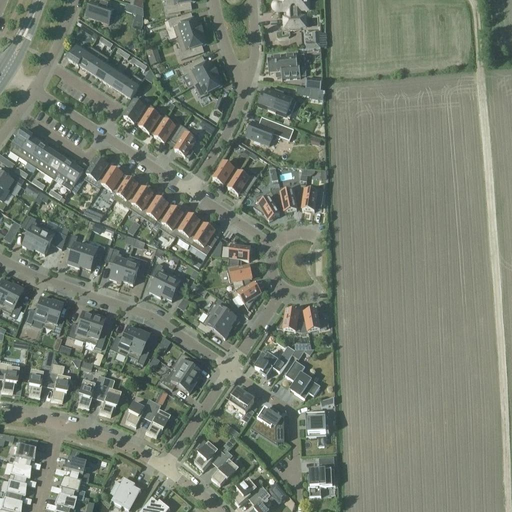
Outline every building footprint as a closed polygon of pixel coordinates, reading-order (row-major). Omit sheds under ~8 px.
[(168,0),(170,8),(167,8),(168,15),(180,13),(179,6),(195,4),(194,0),(168,0)] [(308,14),(307,0),(277,0),(277,2),(276,3),(274,5),(273,6),(273,7),(273,9),(273,11),(273,12),(274,14),(275,14),(276,15),(278,16),(286,15),(287,19),(283,20),(283,33),(307,31),(307,18),(303,19),(302,15),(308,14)] [(101,6),(91,3),(86,19),(108,26),(114,11),(108,9),(108,7),(101,4),(101,6)] [(50,5),(48,10),(60,14),(62,9),(50,5)] [(143,11),(127,5),(124,13),(140,18),(143,11)] [(173,28),(178,41),(203,33),(201,26),(199,27),(197,20),(182,25),(180,19),(168,23),(171,29),(173,28)] [(203,33),(178,41),(182,54),(179,55),(181,61),(193,57),(191,51),(206,46),(204,40),(205,40),(203,33)] [(312,43),(306,43),(306,50),(320,50),(319,33),(312,33),(312,43)] [(78,70),(78,69),(89,53),(79,47),(68,63),(78,70)] [(157,50),(147,53),(149,58),(159,55),(157,50)] [(90,51),(89,53),(78,69),(87,75),(99,56),(90,51)] [(107,62),(99,56),(87,75),(95,80),(106,64),(107,62)] [(305,66),(304,57),(296,58),(296,56),(271,59),(271,58),(271,62),(268,62),(267,62),(269,76),(281,75),(282,81),(300,80),(299,66),(305,66)] [(188,75),(194,87),(217,75),(214,68),(213,69),(210,63),(196,71),(193,65),(182,71),(185,77),(188,75)] [(106,64),(95,80),(104,86),(114,70),(106,64)] [(114,70),(104,86),(112,91),(123,75),(114,70)] [(123,75),(112,91),(121,97),(131,81),(123,75)] [(217,75),(194,87),(200,99),(222,87),(219,82),(221,81),(217,75)] [(133,78),(131,81),(121,97),(130,103),(142,84),(133,78)] [(322,82),(307,80),(306,90),(320,92),(322,82)] [(310,93),(297,91),(296,98),(309,100),(310,93)] [(296,104),(269,93),(268,93),(267,97),(264,96),(259,108),(289,120),(296,104)] [(153,109),(137,99),(128,112),(127,112),(123,117),(125,118),(124,120),(134,126),(138,122),(142,125),(153,109)] [(226,103),(219,100),(215,112),(222,115),(226,103)] [(170,104),(166,110),(172,113),(175,108),(170,104)] [(168,119),(153,109),(142,125),(139,130),(150,136),(153,131),(158,135),(168,119)] [(183,129),(168,119),(154,139),(165,146),(168,141),(173,144),(183,129)] [(252,126),(247,139),(268,147),(272,137),(288,143),(293,132),(271,123),(268,132),(252,126)] [(183,129),(173,144),(177,148),(174,152),(188,161),(193,154),(189,151),(198,139),(183,129)] [(32,139),(23,133),(11,151),(20,158),(32,139)] [(310,138),(308,144),(319,148),(322,142),(310,138)] [(41,145),(32,139),(20,158),(29,163),(41,145)] [(50,151),(41,145),(29,163),(38,169),(50,151)] [(58,156),(50,151),(38,169),(46,175),(58,156)] [(67,162),(58,156),(46,175),(55,180),(57,177),(67,162)] [(108,168),(97,161),(88,176),(84,181),(99,191),(102,187),(110,175),(105,172),(108,168)] [(75,167),(67,162),(57,177),(65,182),(75,167)] [(223,163),(212,181),(224,189),(226,186),(229,188),(239,173),(238,173),(237,174),(235,173),(236,172),(223,163)] [(75,167),(65,182),(63,186),(72,191),(76,186),(80,179),(84,173),(75,167)] [(278,169),(276,181),(289,182),(290,178),(293,178),(294,171),(278,169)] [(229,188),(227,190),(239,198),(241,196),(245,199),(257,180),(241,170),(239,173),(229,188)] [(123,177),(113,171),(110,175),(102,187),(117,197),(125,185),(120,182),(123,177)] [(0,176),(0,189),(11,196),(17,187),(0,176)] [(138,187),(128,180),(125,185),(117,197),(132,207),(140,195),(135,192),(138,187)] [(76,186),(72,191),(77,195),(81,189),(76,186)] [(300,187),(280,190),(281,195),(283,204),(284,212),(285,215),(297,212),(294,202),(299,201),(304,202),(305,193),(306,188),(300,187)] [(153,197),(143,190),(140,195),(132,207),(130,211),(145,220),(155,205),(150,202),(153,197)] [(259,206),(253,209),(262,215),(263,214),(269,223),(279,217),(278,214),(274,208),(278,205),(283,204),(281,195),(280,190),(274,192),(256,202),(259,206)] [(40,193),(34,204),(39,207),(42,202),(47,205),(49,199),(40,193)] [(304,202),(302,212),(314,214),(315,208),(321,209),(323,195),(305,193),(304,202)] [(167,206),(158,200),(155,205),(145,220),(154,227),(157,223),(162,226),(170,215),(164,211),(167,206)] [(60,208),(68,214),(71,210),(63,204),(60,208)] [(65,220),(68,215),(54,206),(45,222),(55,228),(61,218),(65,220)] [(87,210),(83,216),(100,223),(103,218),(104,217),(87,210)] [(183,216),(173,210),(170,215),(162,226),(160,230),(175,240),(176,238),(185,224),(180,221),(183,216)] [(200,224),(190,217),(185,224),(176,238),(191,248),(202,232),(197,229),(200,224)] [(36,222),(31,219),(24,231),(30,234),(23,248),(33,253),(34,252),(45,230),(34,225),(36,222)] [(15,223),(3,241),(11,246),(21,227),(15,223)] [(95,225),(93,232),(99,234),(102,227),(95,225)] [(205,227),(202,232),(191,248),(207,258),(217,242),(212,238),(215,234),(205,227)] [(65,239),(46,229),(45,230),(34,252),(45,257),(51,245),(61,251),(65,239)] [(78,239),(71,237),(67,250),(73,252),(68,267),(79,271),(80,269),(86,250),(75,246),(78,239)] [(241,244),(232,239),(229,261),(239,262),(249,263),(251,251),(240,250),(241,244)] [(220,244),(212,257),(213,257),(220,258),(222,245),(220,244)] [(98,252),(87,248),(86,250),(80,269),(91,273),(95,261),(101,263),(106,249),(99,247),(98,252)] [(109,249),(104,263),(109,264),(115,266),(110,281),(121,285),(122,283),(129,263),(130,258),(129,260),(119,256),(120,253),(113,251),(109,249)] [(129,263),(122,283),(133,287),(137,275),(143,277),(148,264),(141,262),(130,258),(129,263)] [(239,262),(229,261),(229,266),(233,285),(242,283),(252,281),(249,269),(239,271),(238,266),(239,262)] [(157,281),(150,295),(160,300),(161,298),(166,288),(171,279),(173,274),(172,274),(171,276),(162,271),(163,268),(157,265),(151,278),(157,281)] [(166,288),(161,298),(172,303),(177,292),(183,295),(189,282),(184,280),(173,274),(171,279),(166,288)] [(242,283),(233,285),(234,291),(248,313),(254,304),(252,302),(261,296),(254,286),(245,292),(243,288),(242,283)] [(0,311),(1,309),(11,289),(1,284),(0,285),(0,311)] [(10,317),(9,319),(15,322),(21,310),(16,307),(23,293),(12,287),(11,289),(1,309),(0,311),(0,312),(0,311),(10,317)] [(51,305),(40,301),(35,313),(29,311),(25,324),(31,327),(32,322),(44,326),(44,324),(51,305)] [(214,306),(208,316),(212,318),(231,331),(238,321),(232,317),(225,312),(228,307),(218,301),(214,306)] [(51,305),(44,324),(55,328),(53,335),(59,337),(63,324),(57,322),(63,307),(51,303),(51,305)] [(325,331),(323,317),(317,318),(316,312),(304,315),(306,325),(308,334),(325,331)] [(308,334),(306,325),(301,326),(297,325),(298,315),(286,313),(285,323),(281,323),(275,331),(301,335),(308,334)] [(19,314),(15,322),(20,325),(23,316),(19,314)] [(71,326),(67,339),(73,341),(84,345),(86,340),(93,319),(82,316),(77,328),(71,326)] [(200,325),(197,330),(208,337),(210,333),(225,343),(232,332),(231,331),(212,318),(208,316),(209,316),(202,327),(200,325)] [(86,340),(84,345),(85,345),(85,343),(96,347),(95,350),(101,352),(106,338),(99,336),(105,322),(93,318),(93,319),(86,340)] [(115,339),(110,352),(115,355),(126,359),(128,355),(137,335),(126,330),(121,342),(115,339)] [(128,355),(126,359),(127,359),(127,358),(138,363),(137,365),(142,368),(148,355),(142,352),(149,338),(138,333),(137,335),(128,355)] [(260,363),(255,371),(262,376),(260,378),(267,382),(273,373),(279,377),(292,357),(294,354),(287,349),(279,363),(278,363),(268,356),(267,357),(263,354),(258,361),(260,363)] [(294,354),(292,357),(298,361),(303,353),(304,352),(295,352),(294,354)] [(182,356),(172,371),(176,374),(193,385),(200,375),(190,369),(193,363),(182,356)] [(0,363),(0,379),(3,380),(1,394),(12,396),(13,389),(15,389),(19,366),(0,363)] [(295,363),(285,377),(295,384),(289,392),(304,401),(308,395),(313,398),(320,387),(301,375),(304,369),(295,363)] [(51,372),(48,388),(54,389),(51,403),(62,405),(64,398),(65,399),(69,382),(62,380),(64,369),(52,367),(51,372)] [(51,372),(45,370),(43,377),(31,374),(28,391),(30,391),(28,398),(39,401),(42,387),(48,388),(51,372)] [(193,385),(176,374),(170,384),(163,380),(160,385),(172,393),(175,387),(188,396),(195,386),(193,385)] [(98,400),(105,380),(98,378),(95,389),(83,385),(78,401),(80,402),(77,408),(88,412),(92,398),(98,400)] [(105,380),(98,400),(104,402),(100,416),(110,419),(113,412),(114,413),(120,397),(110,394),(114,383),(105,380)] [(255,404),(237,392),(229,405),(246,416),(242,422),(247,425),(254,415),(250,412),(255,404)] [(334,399),(320,403),(322,410),(334,406),(334,399)] [(147,420),(154,405),(148,402),(144,412),(132,406),(127,417),(128,418),(125,425),(135,430),(141,417),(147,420)] [(154,405),(147,420),(152,423),(146,435),(156,440),(159,434),(161,435),(169,420),(157,414),(160,408),(154,405)] [(265,410),(251,431),(278,448),(278,445),(284,445),(284,423),(282,422),(265,410)] [(307,439),(325,439),(324,414),(306,415),(307,439)] [(0,447),(3,448),(4,442),(12,444),(13,439),(0,436),(0,447)] [(225,457),(220,452),(218,454),(209,446),(198,459),(199,460),(195,466),(203,473),(212,462),(217,466),(225,457)] [(29,470),(30,470),(39,473),(40,467),(33,465),(34,465),(35,453),(13,447),(9,465),(13,466),(29,470)] [(233,458),(228,454),(217,466),(221,470),(212,481),(221,488),(225,483),(227,484),(238,471),(228,463),(233,458)] [(310,478),(308,478),(309,492),(310,499),(321,499),(321,492),(333,492),(333,490),(335,490),(335,460),(319,461),(319,462),(319,473),(309,473),(310,478)] [(77,483),(78,477),(82,478),(85,466),(68,462),(63,473),(56,471),(55,477),(63,479),(65,479),(65,480),(77,483)] [(29,470),(13,466),(10,478),(13,478),(12,484),(26,488),(34,490),(36,484),(29,482),(30,470),(29,470)] [(81,484),(77,483),(65,480),(65,479),(63,479),(58,490),(52,488),(50,494),(58,496),(60,497),(72,500),(74,494),(78,495),(81,484)] [(117,483),(110,496),(115,498),(111,507),(120,511),(132,511),(144,494),(134,489),(135,487),(125,481),(122,486),(117,483)] [(254,504),(266,493),(262,488),(257,492),(249,482),(236,493),(237,495),(232,500),(239,508),(250,499),(254,504)] [(26,488),(8,483),(5,495),(9,496),(7,502),(20,505),(30,507),(31,502),(25,500),(26,488)] [(277,484),(269,491),(281,505),(289,498),(277,484)] [(266,493),(254,504),(258,508),(253,511),(268,511),(266,510),(272,505),(268,501),(271,498),(266,493)] [(73,511),(76,501),(72,500),(60,497),(58,496),(54,508),(47,506),(46,511),(47,511),(69,511),(70,511),(73,511)] [(20,505),(4,501),(0,511),(20,511),(21,506),(20,505)] [(157,508),(151,503),(143,511),(168,511),(170,511),(160,503),(157,508)]
